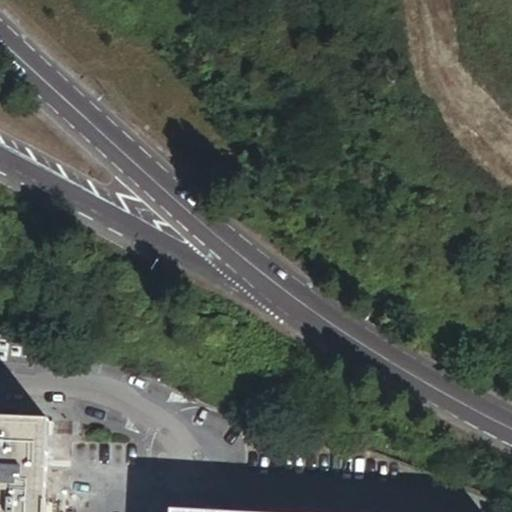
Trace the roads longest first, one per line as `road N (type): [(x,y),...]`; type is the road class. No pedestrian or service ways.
road 1 (residential): [(0,382),(57,384),(164,421),(225,484),(472,503)]
road 2 (tertiary): [(276,288),(178,210),(0,43)]
road 3 (tertiary): [(0,157),(207,264),(276,288)]
road 4 (tertiary): [(511,428),(380,360),(276,288)]
